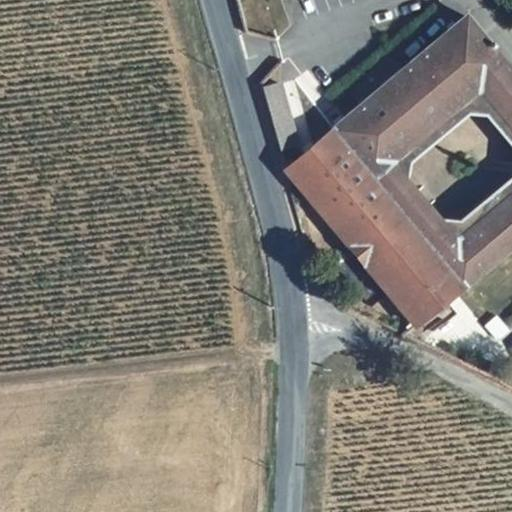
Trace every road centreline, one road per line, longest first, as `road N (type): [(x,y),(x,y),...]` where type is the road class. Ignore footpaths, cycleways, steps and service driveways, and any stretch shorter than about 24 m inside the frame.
road 1 (tertiary): [(212,0),(282,240),(292,321)]
road 2 (track): [(0,385),(291,350)]
road 3 (unclassified): [(511,403),(352,329),(292,321)]
road 4 (tertiary): [(292,321),(287,511)]
